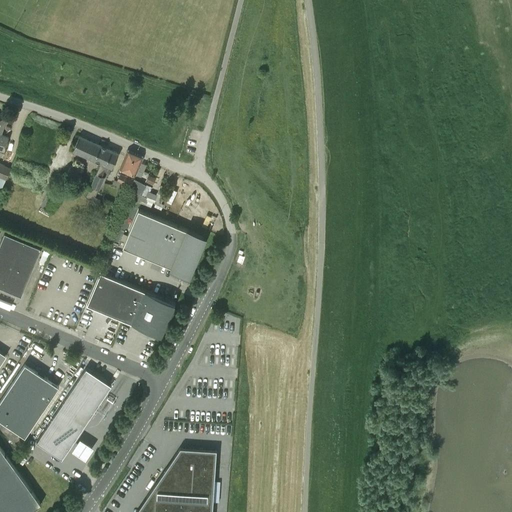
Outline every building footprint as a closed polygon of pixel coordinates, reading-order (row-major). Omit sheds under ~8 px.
[(73,150),(100,163),(107,148),(80,136),(73,150)] [(118,153),(107,148),(100,163),(101,163),(106,165),(112,168),(118,153)] [(129,151),(121,169),(127,172),(135,154),(129,151)] [(128,172),(127,174),(131,176),(132,174),(133,174),(141,156),(135,154),(127,172),(128,172)] [(0,162),(0,176),(6,179),(11,167),(0,162)] [(101,176),(106,165),(101,163),(96,174),(91,186),(99,189),(104,178),(101,176)] [(82,171),(71,166),(67,173),(78,178),(82,171)] [(117,181),(121,183),(123,184),(127,177),(120,174),(117,181)] [(148,174),(145,181),(152,184),(155,177),(148,174)] [(123,184),(130,187),(133,180),(127,177),(123,184)] [(134,178),(133,180),(130,187),(132,188),(129,196),(139,201),(142,194),(147,197),(152,186),(134,178)] [(41,205),(51,211),(63,189),(52,184),(41,205)] [(157,202),(154,208),(160,211),(163,205),(157,202)] [(122,246),(187,274),(203,236),(138,208),(122,246)] [(0,285),(3,287),(23,239),(4,231),(0,241),(0,285)] [(41,247),(23,239),(3,287),(21,294),(41,247)] [(87,304),(161,335),(175,303),(100,271),(87,304)] [(0,400),(0,419),(25,436),(59,386),(25,363),(0,400)] [(36,441),(56,454),(62,458),(66,452),(107,391),(111,385),(105,381),(105,380),(86,367),(36,441)] [(93,445),(80,437),(72,449),(86,457),(93,445)] [(0,511),(29,511),(41,504),(0,446),(0,511)] [(212,511),(217,449),(180,447),(136,511),(212,511)]
